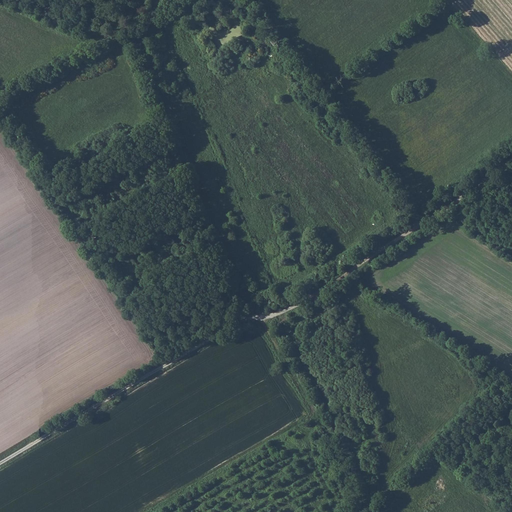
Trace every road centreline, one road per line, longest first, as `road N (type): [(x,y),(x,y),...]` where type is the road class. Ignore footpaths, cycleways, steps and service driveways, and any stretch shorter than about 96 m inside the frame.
road 1 (track): [(511,160),(296,305),(231,324),(0,462)]
road 2 (unknown): [(356,511),(327,419),(269,329)]
